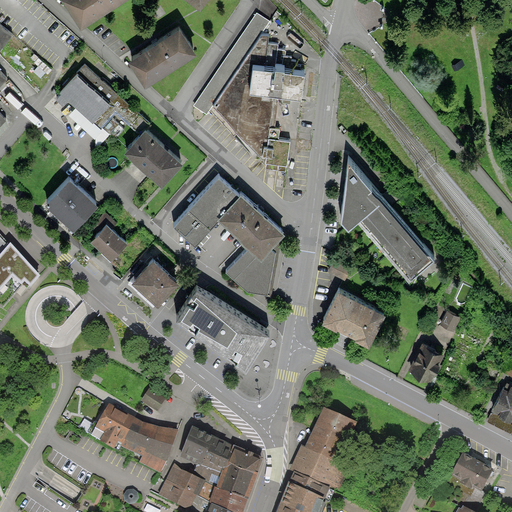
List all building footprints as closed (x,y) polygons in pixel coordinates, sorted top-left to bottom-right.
[(63,0),(80,24),(116,0),(63,0)] [(261,33),(270,20),(257,12),(194,105),(207,113),(210,108),(261,33)] [(0,47),(13,33),(0,22),(0,47)] [(146,82),(195,50),(177,22),(128,54),(146,82)] [(210,108),(263,165),(285,167),(287,156),(279,155),(282,128),(274,127),(279,88),(301,91),(304,67),(294,66),(295,61),(290,60),(290,56),(284,55),(285,48),(277,47),(278,42),(268,41),(269,33),(261,33),(210,108)] [(139,111),(85,62),(61,89),(102,127),(119,108),(131,119),(139,111)] [(121,144),(159,182),(182,159),(143,121),(121,144)] [(410,276),(432,255),(348,154),(339,215),(346,223),(357,213),(410,276)] [(45,199),(73,226),(98,200),(70,173),(45,199)] [(239,190),(219,173),(174,223),(196,242),(220,216),(218,213),(239,190)] [(241,188),(239,190),(218,213),(220,216),(250,242),(262,253),(270,245),(285,227),(264,208),(241,188)] [(103,225),(90,238),(111,257),(127,240),(112,225),(116,221),(105,210),(97,219),(103,225)] [(262,253),(250,242),(225,269),(247,289),(268,292),(276,250),(270,245),(262,253)] [(11,244),(0,256),(0,291),(1,292),(13,277),(22,286),(25,281),(30,287),(40,277),(20,255),(11,244)] [(334,253),(326,268),(341,277),(350,263),(334,253)] [(130,279),(156,303),(180,277),(153,254),(130,279)] [(177,313),(246,363),(265,334),(268,328),(197,281),(177,313)] [(457,300),(465,304),(469,294),(470,295),(474,288),(465,284),(457,300)] [(320,319),(368,344),(385,310),(337,286),(320,319)] [(447,309),(440,326),(453,330),(460,314),(447,309)] [(448,346),(425,335),(411,364),(433,375),(448,346)] [(511,415),(511,376),(493,404),(511,415)] [(143,400),(157,410),(164,399),(150,390),(143,400)] [(115,409),(116,407),(110,404),(97,427),(106,433),(102,441),(114,448),(118,441),(123,443),(136,419),(129,415),(128,416),(115,409)] [(357,424),(324,408),(305,448),(340,464),(357,424)] [(162,471),(179,431),(158,428),(136,419),(123,443),(122,447),(143,456),(139,463),(162,471)] [(227,463),(234,445),(193,427),(182,457),(198,464),(193,474),(205,481),(217,489),(227,463)] [(234,445),(227,463),(247,472),(259,474),(263,459),(252,453),(234,445)] [(288,485),(325,500),(330,502),(332,496),(335,490),(339,492),(349,468),(340,464),(305,448),(302,447),(290,471),(294,472),(288,485)] [(482,492),(494,469),(482,462),(464,454),(453,477),(462,481),(460,484),(472,490),(473,488),(482,492)] [(217,489),(249,501),(259,474),(247,472),(227,463),(217,489)] [(193,474),(174,464),(160,495),(191,510),(193,506),(205,481),(193,474)] [(205,481),(193,506),(203,511),(208,511),(212,505),(217,489),(205,481)] [(299,511),(320,511),(325,500),(288,485),(280,506),(299,511)] [(127,490),(124,495),(125,501),(130,505),(136,503),(139,499),(138,492),(134,489),(127,490)] [(212,505),(228,511),(244,511),(249,501),(217,489),(212,505)]
